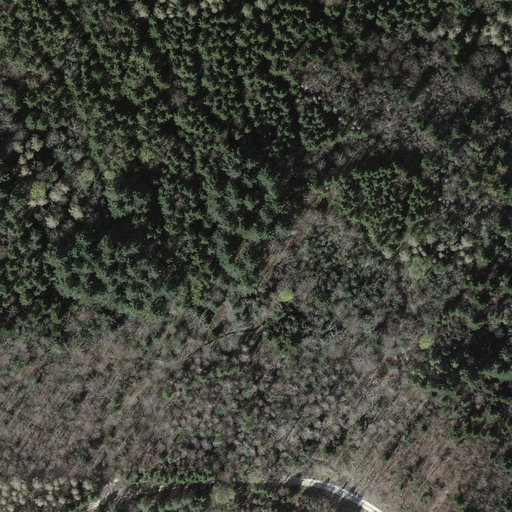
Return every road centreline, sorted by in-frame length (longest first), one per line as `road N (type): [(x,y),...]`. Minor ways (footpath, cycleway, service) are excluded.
road 1 (track): [(377,511),(321,485),(271,477),(126,491),(71,511)]
road 2 (track): [(0,401),(61,434),(112,481)]
road 3 (track): [(0,468),(88,474),(126,491)]
